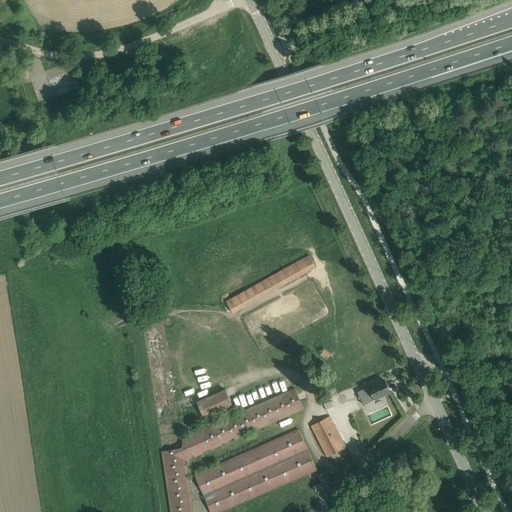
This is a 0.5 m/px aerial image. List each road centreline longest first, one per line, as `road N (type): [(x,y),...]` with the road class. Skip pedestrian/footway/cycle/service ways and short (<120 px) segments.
road 1 (motorway): [(511,18),(0,178)]
road 2 (motorway): [(0,201),(511,43)]
road 3 (tertiary): [(435,404),(251,0)]
road 4 (unclassified): [(238,0),(114,51),(54,55),(0,40)]
road 5 (unclassified): [(318,511),(435,404)]
